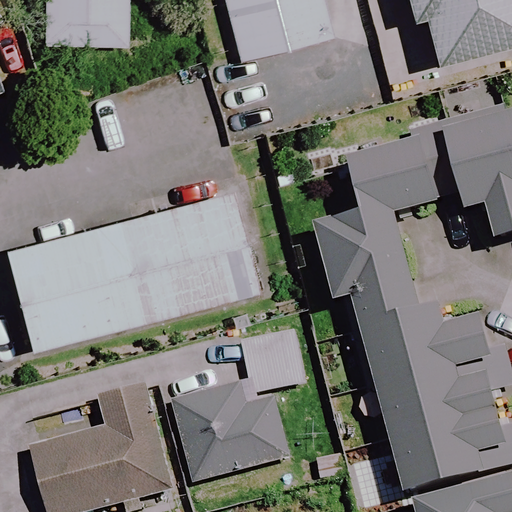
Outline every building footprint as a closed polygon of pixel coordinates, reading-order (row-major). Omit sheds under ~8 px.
[(125,50),(126,0),(42,0),(42,47),(125,50)] [(222,0),(239,65),(361,35),(352,0),(222,0)] [(511,47),(511,0),(406,0),(413,25),(421,23),(434,69),(511,47)] [(511,127),(443,146),(459,205),(463,221),(482,216),(491,250),(511,244),(511,127)] [(410,501),(492,479),(485,454),(511,446),(493,374),(458,383),(453,366),(493,355),(482,314),(454,322),(451,310),(424,317),(399,222),(443,210),(427,150),(339,174),(351,219),(318,228),(340,311),(354,307),(403,502),(410,501)] [(257,294),(231,193),(4,252),(30,353),(257,294)] [(306,390),(297,335),(246,344),(255,399),(306,390)] [(242,413),(238,392),(174,407),(193,487),(289,465),(275,405),(242,413)] [(110,511),(173,495),(146,395),(104,406),(110,431),(35,451),(51,511),(110,511)] [(511,511),(511,473),(492,479),(410,501),(412,511),(511,511)]
